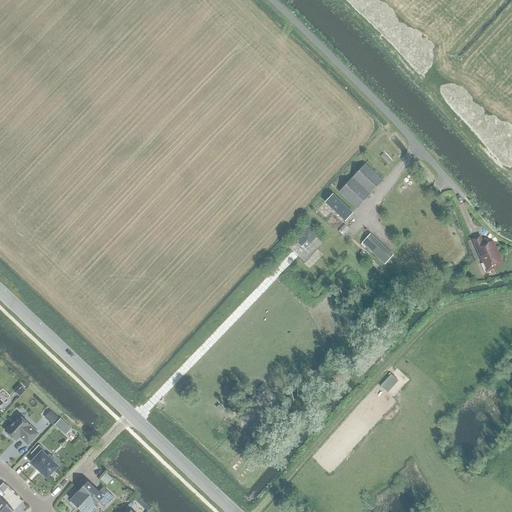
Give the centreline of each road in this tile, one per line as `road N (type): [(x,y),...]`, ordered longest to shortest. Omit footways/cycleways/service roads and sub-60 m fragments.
road 1 (tertiary): [(0,292),(231,511)]
road 2 (unclassified): [(457,191),(269,0)]
